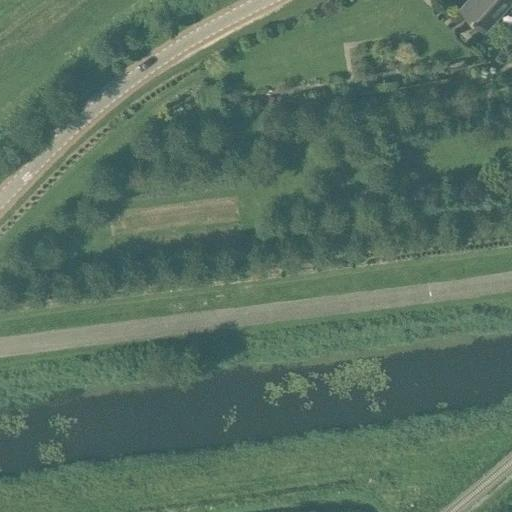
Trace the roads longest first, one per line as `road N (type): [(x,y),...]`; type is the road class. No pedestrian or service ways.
road 1 (unclassified): [(0,348),(511,286)]
road 2 (tertiary): [(0,200),(162,53),(266,0)]
